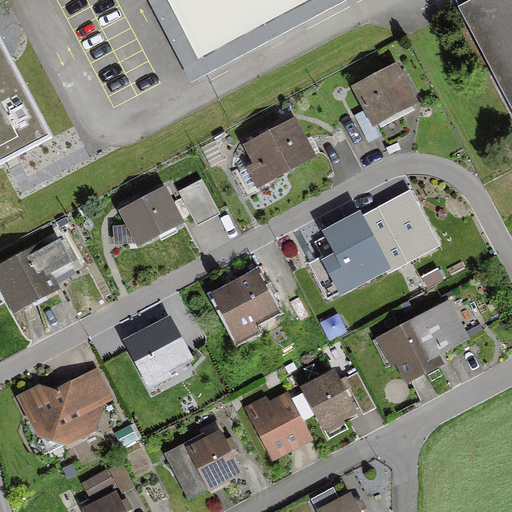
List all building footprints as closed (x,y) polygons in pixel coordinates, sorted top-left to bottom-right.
[(164,0),(196,59),(308,0),(164,0)] [(511,0),(471,0),(455,9),(511,116),(511,0)] [(0,163),(49,137),(0,40),(0,163)] [(392,69),(355,88),(374,124),(411,105),(392,69)] [(309,159),(290,122),(246,145),(256,164),(238,173),(247,191),(309,159)] [(159,191),(121,212),(138,244),(176,224),(159,191)] [(337,291),(382,268),(356,219),(324,235),(339,263),(326,270),(337,291)] [(38,246),(0,266),(0,272),(19,309),(53,290),(43,271),(49,267),(52,272),(69,263),(57,242),(40,251),(38,246)] [(274,265),(212,298),(231,334),(274,311),(267,298),(286,287),(274,265)] [(396,362),(406,380),(436,363),(432,355),(462,338),(445,307),(384,339),(383,336),(371,342),(385,368),(396,362)] [(166,323),(126,344),(146,380),(186,359),(166,323)] [(300,420),(313,414),(320,428),(351,411),(325,361),(307,371),(314,384),(301,391),(303,394),(289,401),(300,420)] [(35,390),(17,399),(36,436),(64,445),(89,432),(80,413),(107,399),(93,372),(41,400),(35,390)] [(308,437),(300,420),(289,401),(287,397),(248,418),(269,458),(308,437)] [(188,497),(237,472),(218,435),(204,443),(200,436),(184,445),(187,451),(169,461),(188,497)] [(119,464),(107,470),(119,495),(132,488),(119,464)] [(104,473),(93,479),(99,492),(111,486),(104,473)] [(122,511),(114,496),(82,511),(122,511)] [(355,511),(348,498),(321,511),(355,511)]
